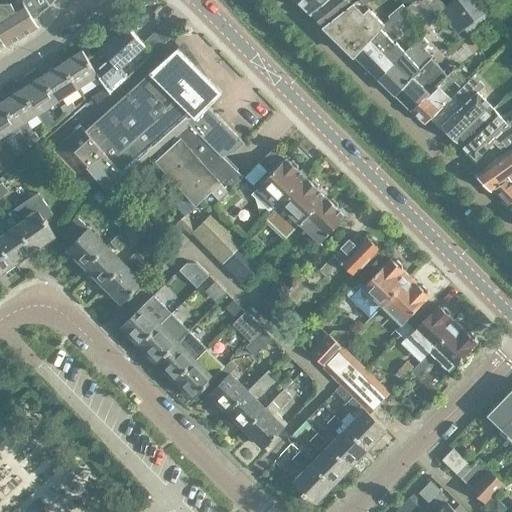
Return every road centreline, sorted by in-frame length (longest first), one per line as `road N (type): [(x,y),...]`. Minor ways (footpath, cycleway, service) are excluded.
road 1 (tertiary): [(511,316),(193,0)]
road 2 (residential): [(0,316),(35,302),(58,307),(258,511)]
road 3 (residential): [(511,229),(282,0)]
road 4 (residential): [(351,511),(511,352)]
